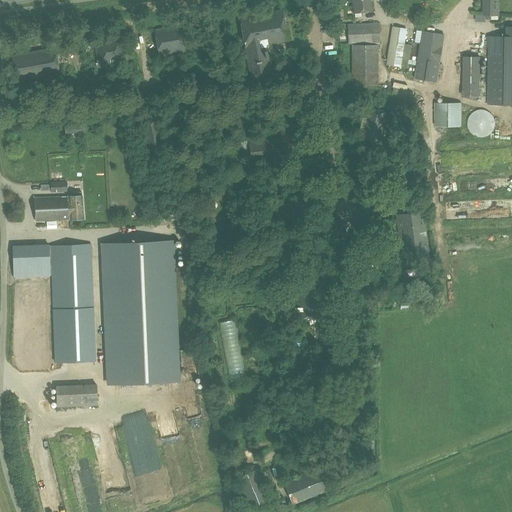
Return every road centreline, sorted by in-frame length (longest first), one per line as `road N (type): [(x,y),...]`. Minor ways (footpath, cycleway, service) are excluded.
road 1 (unknown): [(1,368),(56,417),(159,388),(179,388),(199,402)]
road 2 (unclassified): [(0,409),(0,203)]
